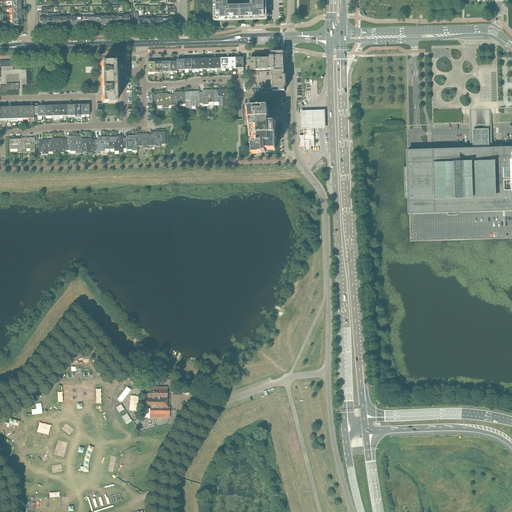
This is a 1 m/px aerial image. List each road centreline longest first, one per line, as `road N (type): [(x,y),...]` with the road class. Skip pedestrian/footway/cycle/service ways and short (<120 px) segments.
road 1 (secondary): [(329,53),(344,425)]
road 2 (secondary): [(363,418),(344,85)]
road 3 (unclassified): [(328,374),(326,206),(296,154),(292,96)]
road 4 (residential): [(292,96),(250,97),(230,78),(143,86)]
road 5 (motorway): [(365,430),(470,428),(511,446)]
road 6 (motorway): [(511,423),(470,415),(363,418)]
road 7 (unclassified): [(351,511),(331,430),(328,374)]
road 8 (unclassified): [(320,511),(286,380)]
road 9 (residential): [(94,125),(92,96),(0,98)]
road 10 (unclassified): [(464,30),(343,32)]
